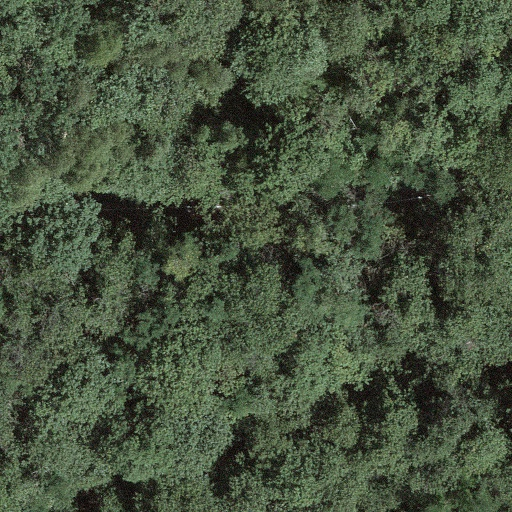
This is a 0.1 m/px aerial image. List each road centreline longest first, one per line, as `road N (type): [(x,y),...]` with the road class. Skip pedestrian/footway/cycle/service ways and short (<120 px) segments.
road 1 (unclassified): [(0,508),(173,427),(511,305)]
road 2 (unclassified): [(511,167),(343,190),(0,200)]
